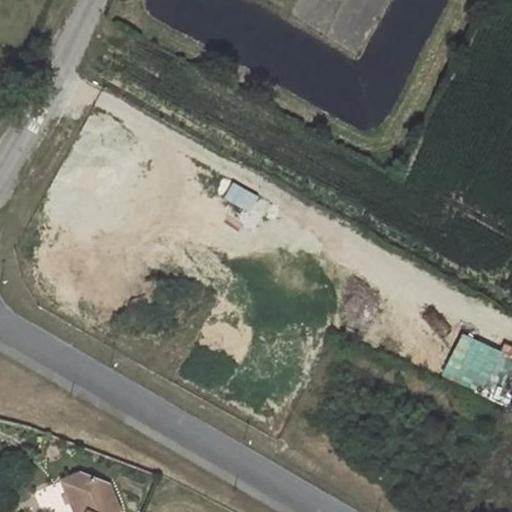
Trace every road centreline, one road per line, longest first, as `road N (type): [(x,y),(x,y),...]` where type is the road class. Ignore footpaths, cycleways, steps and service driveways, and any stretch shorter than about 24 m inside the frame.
road 1 (residential): [(0,328),(323,511)]
road 2 (unclassified): [(90,0),(0,172)]
